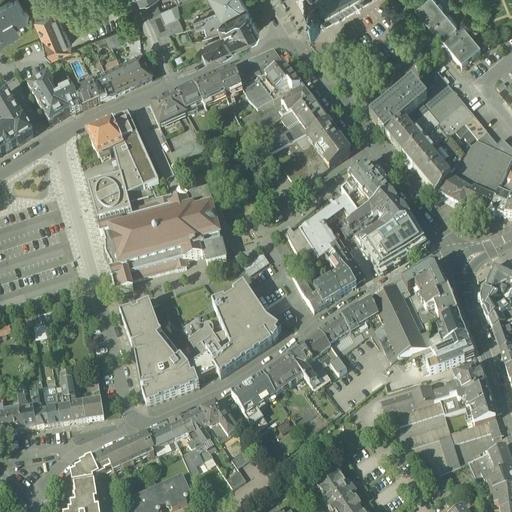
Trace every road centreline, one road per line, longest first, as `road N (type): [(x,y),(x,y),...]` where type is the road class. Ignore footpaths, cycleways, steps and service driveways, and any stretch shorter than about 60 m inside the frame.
road 1 (residential): [(467,261),(426,260),(219,395),(135,428)]
road 2 (residential): [(55,138),(135,428)]
road 3 (residential): [(281,35),(467,261)]
road 4 (secondary): [(511,435),(464,296),(467,261)]
road 5 (residential): [(135,428),(72,455),(33,511)]
road 6 (unknown): [(366,411),(486,361)]
road 7 (residential): [(281,35),(167,86)]
road 8 (residential): [(167,86),(55,138)]
